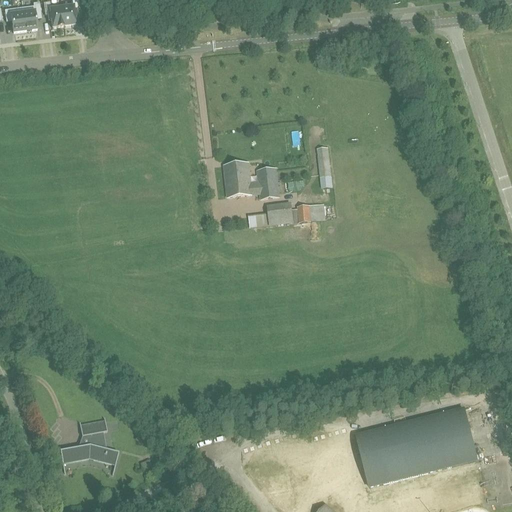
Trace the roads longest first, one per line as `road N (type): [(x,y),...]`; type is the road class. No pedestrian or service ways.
road 1 (track): [(511,373),(269,439),(238,479),(271,511)]
road 2 (tertiary): [(115,56),(451,21)]
road 3 (unclassified): [(451,21),(511,203)]
road 4 (residential): [(42,511),(0,379)]
